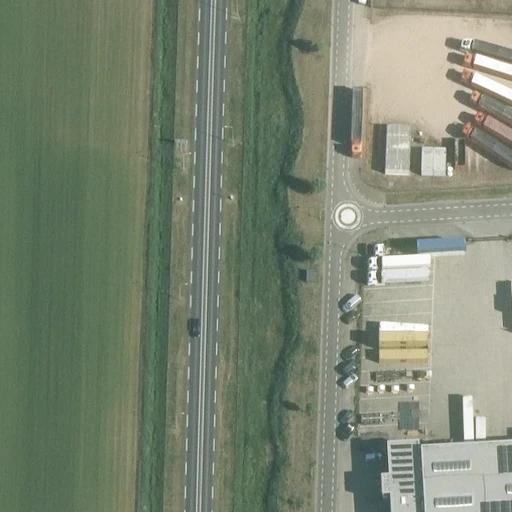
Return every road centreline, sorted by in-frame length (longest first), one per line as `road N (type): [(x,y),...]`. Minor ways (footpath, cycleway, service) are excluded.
road 1 (primary): [(199,511),(216,0)]
road 2 (unclassified): [(336,217),(326,511)]
road 3 (unclassified): [(342,0),(336,217)]
road 4 (unclassified): [(336,217),(511,207)]
